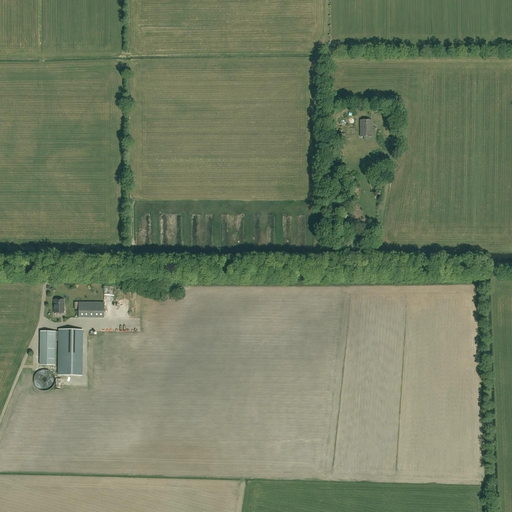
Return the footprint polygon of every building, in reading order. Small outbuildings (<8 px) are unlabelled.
[(371,120),(361,120),(361,137),(371,137),(371,120)] [(64,313),(64,300),(54,300),(54,313),(64,313)] [(104,318),(104,303),(79,303),(78,318),(104,318)] [(41,331),(40,365),(55,365),(55,341),(59,341),(58,375),(81,376),(82,330),(59,330),(59,332),(41,331)] [(52,373),(50,371),(48,370),(46,370),(45,370),(43,370),(41,370),(39,371),(37,373),(35,376),(34,378),(33,380),(34,384),(37,388),(41,391),(47,391),(52,388),(53,386),(55,383),(55,379),(54,377),(53,374),(52,373)]
